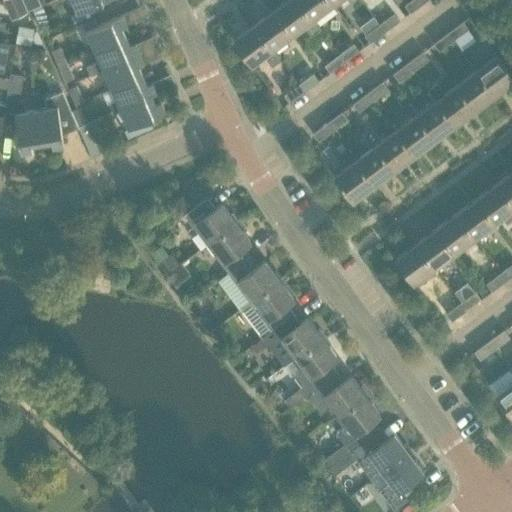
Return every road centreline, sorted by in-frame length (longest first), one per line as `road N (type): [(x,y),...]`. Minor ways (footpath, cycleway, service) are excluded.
road 1 (residential): [(485,489),(246,159),(229,121)]
road 2 (residential): [(0,199),(38,202),(87,188),(229,121)]
road 3 (residential): [(229,121),(175,0)]
